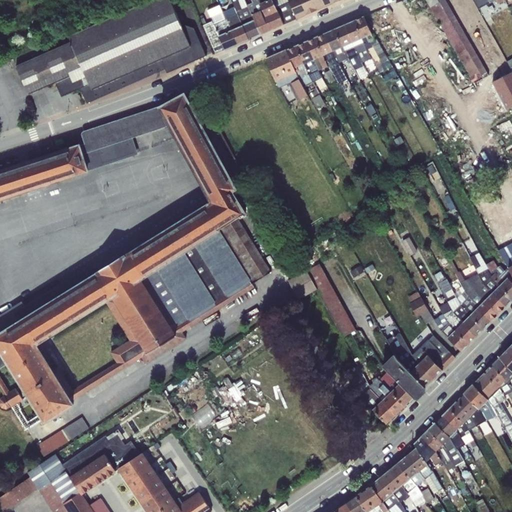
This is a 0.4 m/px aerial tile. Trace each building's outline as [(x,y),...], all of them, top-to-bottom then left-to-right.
[(182,26),(170,0),(153,0),(69,37),(72,42),(90,83),(92,88),(161,58),(190,45),(182,26)] [(254,21),(247,6),(241,9),(240,7),(241,7),(238,0),(231,0),(234,8),(237,14),(242,26),(244,26),(254,21)] [(255,21),(265,16),(260,4),(258,0),(251,0),(253,2),(247,5),(247,6),(254,21),(255,21)] [(272,0),(267,0),(260,4),(265,16),(277,11),(275,8),(273,0),(272,0)] [(287,0),(288,2),(296,19),(309,13),(303,0),(287,0)] [(303,0),(309,13),(339,0),(303,0)] [(450,0),(426,0),(479,91),(495,82),(497,81),(489,67),(450,0)] [(278,10),(284,24),(296,19),(288,2),(275,8),(277,11),(278,10)] [(237,14),(234,8),(211,18),(213,21),(215,27),(219,36),(231,31),(242,26),(237,14)] [(277,11),(265,16),(271,29),(284,24),(278,10),(277,11)] [(265,16),(255,21),(261,34),(271,29),(265,16)] [(365,16),(354,21),(362,38),(372,33),(365,16)] [(215,27),(213,21),(204,25),(216,54),(225,50),(219,36),(215,27)] [(254,21),(244,26),(249,39),(261,34),(255,21),(254,21)] [(354,21),(345,25),(352,42),(362,38),(354,21)] [(190,45),(161,58),(165,69),(167,73),(206,56),(194,28),(185,25),(182,26),(190,45)] [(345,25),(335,29),(342,46),(352,42),(345,25)] [(231,31),(237,45),(249,39),(244,26),(242,26),(231,31)] [(335,29),(325,33),(333,50),(342,46),(335,29)] [(219,36),(225,50),(237,45),(231,31),(219,36)] [(325,33),(310,40),(318,57),(333,50),(325,33)] [(372,33),(362,38),(367,50),(372,58),(380,72),(385,69),(380,60),(375,49),(379,48),(377,45),(379,44),(377,39),(375,40),(372,33)] [(362,38),(352,42),(358,54),(362,62),(366,61),(365,60),(372,58),(367,50),(362,38)] [(310,40),(296,46),(304,63),(318,57),(310,40)] [(90,83),(72,42),(16,67),(28,93),(55,82),(61,96),(80,88),(90,83)] [(358,54),(352,42),(342,46),(348,59),(349,58),(358,54)] [(296,46),(287,50),(294,68),(304,63),(296,46)] [(348,59),(342,46),(333,50),(339,62),(348,59)] [(287,50),(267,59),(276,81),(296,72),(294,68),(287,50)] [(339,62),(333,50),(318,57),(323,68),(334,63),(339,62)] [(358,54),(349,58),(354,70),(357,69),(361,79),(367,76),(362,62),(358,54)] [(319,70),(323,68),(318,57),(304,63),(311,77),(313,76),(318,85),(325,81),(319,70)] [(90,83),(80,88),(87,103),(165,69),(161,58),(92,88),(90,83)] [(311,77),(304,63),(294,68),(296,72),(299,79),(303,87),(313,82),(311,77)] [(489,67),(497,81),(498,80),(504,77),(496,63),(489,67)] [(337,67),(332,71),(337,80),(343,77),(337,67)] [(330,70),(325,73),(330,82),(335,80),(330,70)] [(292,83),(299,79),(296,72),(276,81),(279,88),(289,85),(297,101),(300,99),(292,83)] [(504,77),(498,80),(504,90),(511,104),(511,83),(507,75),(504,77)] [(292,83),(300,99),(308,95),(303,87),(299,79),(292,83)] [(497,81),(495,82),(500,93),(504,90),(498,80),(497,81)] [(314,89),(314,91),(312,92),(312,93),(310,94),(313,98),(320,94),(316,87),(314,89)] [(184,94),(162,106),(171,125),(213,202),(125,254),(98,270),(99,271),(90,277),(18,321),(0,331),(0,349),(8,363),(22,385),(29,395),(46,422),(75,404),(73,400),(54,370),(38,343),(106,301),(112,297),(148,353),(177,335),(142,278),(238,218),(241,216),(242,216),(247,212),(233,190),(236,188),(184,94)] [(325,104),(320,94),(313,98),(312,98),(318,108),(325,104)] [(308,95),(300,99),(303,104),(310,100),(308,95)] [(85,143),(88,152),(92,151),(133,137),(171,125),(162,106),(84,131),(83,132),(82,133),(82,134),(82,135),(85,143)] [(302,109),(295,113),(300,122),(308,117),(302,109)] [(92,151),(97,167),(138,154),(133,137),(92,151)] [(0,199),(88,171),(82,154),(88,152),(85,143),(0,170),(0,199)] [(82,154),(88,171),(97,167),(92,151),(88,152),(82,154)] [(421,177),(411,182),(415,190),(416,189),(418,192),(427,188),(421,177)] [(385,212),(377,216),(382,225),(390,222),(385,212)] [(238,218),(142,278),(177,335),(148,353),(112,297),(106,301),(130,340),(111,352),(117,362),(74,389),(59,367),(54,370),(73,400),(142,357),(146,363),(187,338),(183,331),(255,287),(253,283),(272,271),(238,218)] [(410,236),(402,240),(410,255),(418,251),(410,236)] [(431,244),(431,245),(434,251),(441,247),(436,238),(430,241),(431,244)] [(511,243),(499,250),(508,267),(511,265),(511,243)] [(429,248),(422,252),(426,258),(433,255),(429,248)] [(470,257),(479,273),(488,268),(486,264),(479,252),(470,257)] [(446,255),(439,259),(444,267),(450,263),(446,255)] [(511,280),(511,273),(508,267),(505,270),(500,265),(498,267),(494,260),(486,264),(488,268),(491,276),(501,284),(508,277),(511,280)] [(320,263),(306,270),(316,289),(343,337),(356,329),(320,263)] [(488,268),(479,273),(484,283),(493,292),(500,285),(501,284),(491,276),(488,268)] [(18,321),(90,277),(85,269),(25,305),(13,313),(18,321)] [(316,289),(306,270),(289,280),(299,298),(316,289)] [(469,297),(479,306),(493,292),(484,283),(479,273),(465,279),(460,270),(456,273),(469,297)] [(441,271),(435,274),(439,281),(445,278),(441,271)] [(477,308),(479,306),(469,297),(456,273),(448,277),(458,294),(460,292),(463,297),(458,300),(461,305),(471,314),(477,308)] [(511,296),(511,280),(508,277),(501,284),(500,285),(511,296)] [(447,278),(439,282),(445,293),(453,289),(447,278)] [(507,305),(511,300),(511,296),(500,285),(493,292),(507,305)] [(419,291),(408,297),(411,303),(410,304),(417,316),(421,314),(427,323),(434,319),(419,291)] [(477,308),(492,321),(507,305),(493,292),(479,306),(477,308)] [(457,297),(448,301),(453,312),(463,322),(471,314),(461,305),(458,300),(457,297)] [(0,315),(0,331),(18,321),(13,313),(25,305),(23,301),(0,315)] [(439,306),(443,313),(449,323),(456,329),(463,322),(453,312),(448,301),(439,306)] [(471,314),(485,328),(492,321),(477,308),(471,314)] [(443,313),(434,319),(441,330),(448,337),(455,330),(456,329),(449,323),(443,313)] [(463,322),(477,336),(485,328),(471,314),(463,322)] [(456,329),(455,330),(469,344),(477,336),(463,322),(456,329)] [(380,327),(374,330),(380,339),(385,336),(380,327)] [(455,330),(448,337),(462,351),(469,344),(455,330)] [(408,359),(413,354),(400,332),(387,340),(395,353),(400,349),(406,355),(405,356),(408,359)] [(428,354),(444,370),(456,357),(434,335),(429,339),(413,354),(420,362),(428,354)] [(511,344),(499,357),(511,369),(511,344)] [(0,367),(8,363),(0,349),(0,367)] [(400,349),(395,353),(398,358),(411,372),(420,362),(413,354),(408,359),(405,356),(406,355),(400,349)] [(400,382),(415,398),(426,387),(411,372),(398,358),(395,353),(383,365),(388,370),(400,382)] [(420,362),(436,378),(444,370),(428,354),(420,362)] [(511,375),(511,369),(499,357),(492,365),(507,381),(511,375)] [(370,387),(382,400),(392,391),(381,380),(377,376),(373,379),(363,361),(358,364),(367,382),(370,387)] [(420,362),(411,372),(426,387),(436,378),(420,362)] [(507,381),(492,365),(485,372),(501,387),(507,381)] [(356,387),(363,384),(355,366),(345,371),(354,389),(357,388),(356,387)] [(400,382),(388,370),(383,376),(379,374),(377,376),(381,380),(392,391),(400,382)] [(501,387),(485,372),(474,383),(489,399),(500,388),(501,387)] [(10,391),(0,374),(0,388),(5,396),(1,398),(0,401),(0,403),(2,407),(7,408),(22,399),(22,398),(29,395),(22,385),(17,388),(16,387),(10,391)] [(235,380),(221,387),(229,404),(243,397),(235,380)] [(511,387),(507,381),(501,387),(500,388),(507,398),(510,397),(511,401),(511,387)] [(370,387),(367,382),(364,385),(363,384),(356,387),(357,388),(364,400),(373,409),(382,400),(370,387)] [(415,398),(400,382),(392,391),(406,406),(415,398)] [(489,399),(474,383),(464,393),(478,408),(479,408),(489,399)] [(364,400),(357,388),(354,389),(351,391),(366,413),(369,410),(373,409),(364,400)] [(500,388),(489,399),(507,430),(511,438),(511,422),(501,402),(507,398),(500,388)] [(397,415),(406,406),(392,391),(382,400),(397,415)] [(478,408),(464,393),(457,400),(471,415),(478,408)] [(507,430),(489,399),(479,408),(486,420),(492,417),(501,433),(507,430)] [(388,424),(397,415),(382,400),(373,409),(388,424)] [(471,415),(457,400),(450,408),(464,422),(471,415)] [(464,422),(450,408),(442,415),(457,429),(464,422)] [(486,420),(479,408),(478,408),(471,415),(480,430),(484,437),(490,433),(494,439),(496,438),(486,420)] [(457,429),(442,415),(436,422),(450,436),(452,435),(457,429)] [(480,430),(471,415),(464,422),(469,430),(471,429),(473,434),(480,430)] [(82,417),(37,445),(44,456),(89,428),(82,417)] [(450,436),(436,422),(430,428),(445,442),(450,437),(450,436)] [(469,430),(464,422),(457,429),(466,444),(470,442),(473,447),(477,445),(469,430)] [(445,442),(430,428),(424,433),(440,447),(443,444),(445,442)] [(466,444),(457,429),(452,435),(456,441),(460,447),(466,444)] [(135,458),(126,445),(118,433),(110,439),(106,435),(97,441),(117,471),(135,458)] [(440,447),(424,433),(415,443),(417,447),(427,461),(431,457),(440,447)] [(445,442),(443,444),(456,466),(464,461),(450,437),(445,442)] [(117,471),(97,441),(63,465),(83,494),(117,471)] [(131,441),(126,445),(135,458),(140,454),(131,441)] [(440,447),(431,457),(436,465),(442,461),(444,465),(443,466),(446,472),(448,471),(448,470),(456,466),(443,444),(440,447)] [(417,447),(407,455),(420,470),(428,464),(427,461),(417,447)] [(407,455),(398,463),(411,478),(420,470),(407,455)] [(398,463),(389,470),(402,485),(411,478),(398,463)] [(420,470),(426,478),(435,493),(443,488),(433,470),(428,464),(420,470)] [(140,466),(124,477),(147,511),(155,511),(167,504),(140,466)] [(389,470),(381,477),(394,492),(402,485),(389,470)] [(420,470),(411,478),(418,486),(426,478),(420,470)] [(90,505),(81,491),(80,492),(65,471),(39,489),(54,511),(110,511),(101,498),(90,505)] [(0,511),(2,511),(40,487),(32,475),(0,496),(0,511)] [(381,477),(372,484),(383,501),(393,492),(394,492),(381,477)] [(402,485),(410,496),(416,506),(426,500),(421,491),(418,486),(411,478),(402,485)] [(355,495),(367,511),(368,511),(383,501),(372,484),(369,486),(355,495)] [(394,492),(393,492),(401,502),(404,499),(406,500),(410,496),(402,485),(394,492)] [(421,491),(426,500),(428,502),(435,498),(428,487),(421,491)] [(401,502),(393,492),(383,501),(389,509),(391,511),(403,511),(406,510),(401,502)] [(355,495),(346,501),(353,511),(366,511),(367,511),(355,495)] [(490,511),(483,498),(476,502),(481,511),(490,511)] [(353,511),(346,501),(335,509),(337,511),(353,511)] [(383,501),(368,511),(391,511),(389,509),(383,501)]
